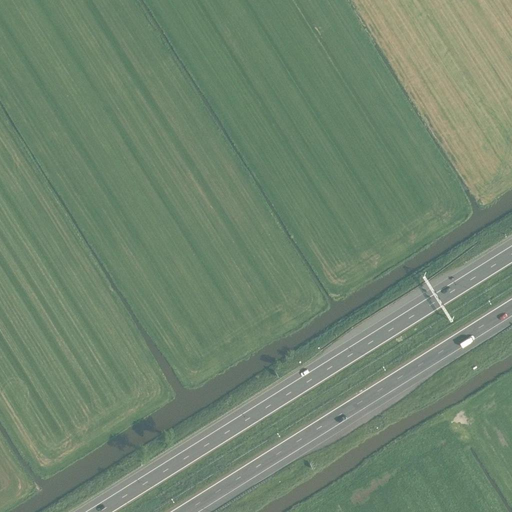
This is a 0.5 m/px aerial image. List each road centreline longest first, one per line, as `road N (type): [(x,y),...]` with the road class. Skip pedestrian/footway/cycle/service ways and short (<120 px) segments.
road 1 (motorway): [(511,254),(99,511)]
road 2 (motorway): [(192,511),(511,312)]
